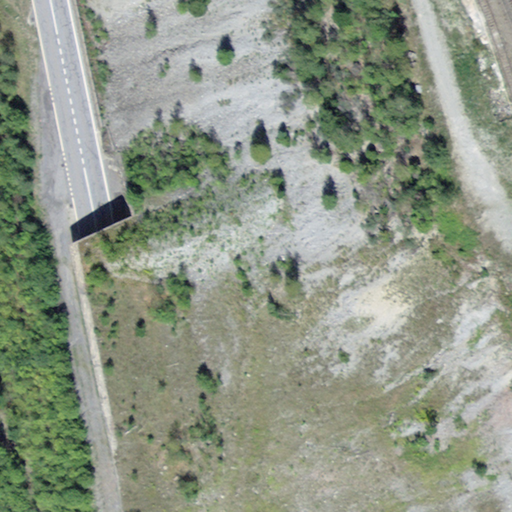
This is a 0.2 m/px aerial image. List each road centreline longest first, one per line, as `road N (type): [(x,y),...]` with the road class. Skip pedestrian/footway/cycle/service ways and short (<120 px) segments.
road 1 (secondary): [(152,511),(50,0)]
road 2 (track): [(493,222),(425,0)]
